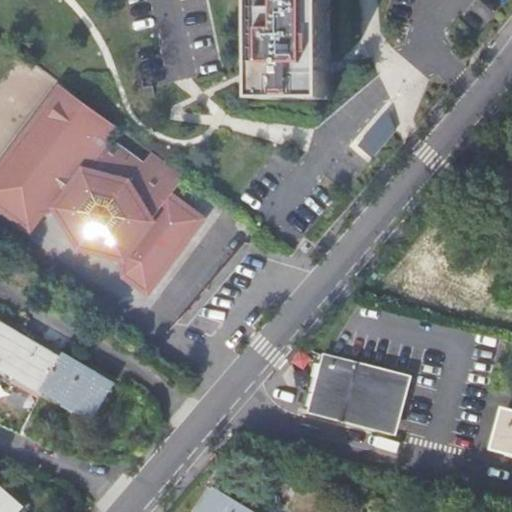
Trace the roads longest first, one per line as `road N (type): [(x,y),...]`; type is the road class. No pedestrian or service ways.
road 1 (residential): [(218,407),(482,98)]
road 2 (residential): [(511,485),(218,407)]
road 3 (residential): [(205,420),(0,281)]
road 4 (residential): [(427,48),(270,217)]
road 5 (residential): [(135,500),(0,445)]
